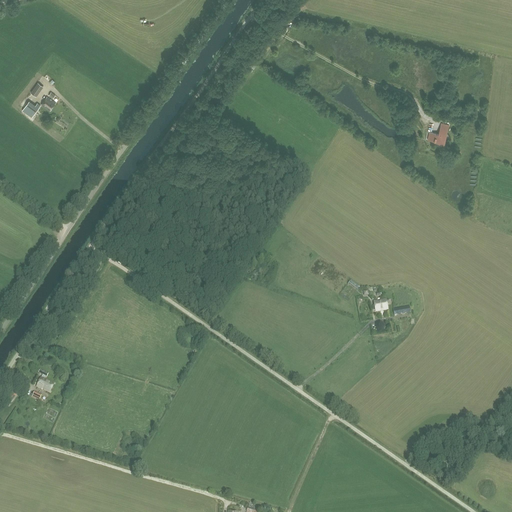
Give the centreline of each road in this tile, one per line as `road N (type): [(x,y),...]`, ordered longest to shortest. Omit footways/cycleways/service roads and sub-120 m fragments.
road 1 (unclassified): [(474,511),(89,245)]
road 2 (unclassified): [(0,331),(228,0)]
road 3 (track): [(33,329),(250,14)]
road 4 (track): [(228,502),(0,433)]
road 5 (track): [(421,122),(259,20)]
